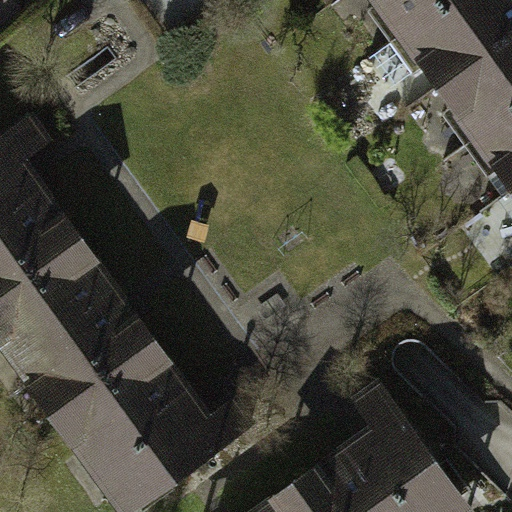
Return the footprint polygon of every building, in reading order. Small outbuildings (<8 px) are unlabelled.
[(372,0),(385,16),(406,0),(372,0)] [(511,3),(511,0),(406,0),(385,16),(425,69),(511,3)] [(511,3),(425,69),(460,118),(511,80),(511,3)] [(511,169),(511,80),(460,118),(503,176),(511,169)] [(30,164),(0,185),(0,325),(137,511),(195,511),(255,468),(30,164)] [(511,169),(503,176),(511,187),(511,169)] [(475,511),(423,422),(268,511),(475,511)]
